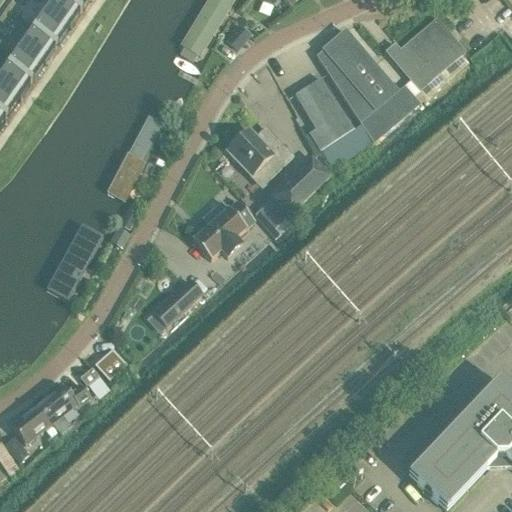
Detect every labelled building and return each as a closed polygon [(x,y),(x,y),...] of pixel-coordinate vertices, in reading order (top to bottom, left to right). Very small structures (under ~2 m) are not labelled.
[(0,0),(0,129),(5,123),(6,121),(30,88),(31,85),(56,50),(80,16),(81,15),(91,0),(0,0)] [(238,0),(209,0),(180,51),(200,63),(238,0)] [(392,50),(386,56),(411,85),(403,91),(404,92),(412,101),(463,57),(465,56),(436,23),(400,54),(395,48),(392,50)] [(237,53),(250,39),(239,29),(227,44),(237,53)] [(344,34),(316,60),(360,128),(372,146),(373,148),(375,147),(418,109),(417,108),(412,101),(404,92),(398,97),(344,34)] [(352,134),(353,133),(320,82),(295,99),(315,134),(309,138),(320,155),(321,154),(333,172),(364,152),(352,134)] [(164,128),(148,119),(105,198),(122,206),(152,148),(164,128)] [(263,189),(293,160),(265,132),(255,141),(248,134),(242,140),(240,139),(231,147),(233,149),(226,155),(242,172),(246,169),(253,176),(252,178),(263,189)] [(271,236),(288,220),(329,181),(311,162),(270,201),(272,203),(254,219),(271,236)] [(208,231),(191,246),(208,265),(220,254),(227,262),(242,248),(236,241),(253,225),(236,206),(227,214),(220,206),(201,224),(208,231)] [(139,218),(129,213),(125,221),(121,228),(131,233),(135,226),(139,218)] [(130,238),(118,231),(110,246),(122,253),(130,238)] [(57,292),(74,300),(82,284),(102,244),(86,235),(57,292)] [(201,299),(189,285),(153,317),(166,331),(201,299)] [(94,369),(109,386),(127,370),(112,353),(94,369)] [(86,391),(99,381),(92,372),(79,382),(86,391)] [(511,469),(511,398),(498,385),(407,480),(440,511),(448,511),(490,469),(493,472),(506,471),(510,468),(511,469)] [(61,391),(35,412),(56,437),(57,436),(58,438),(69,429),(61,420),(72,411),(75,414),(89,403),(79,391),(69,399),(65,393),(63,390),(61,391)] [(50,442),(56,437),(35,412),(10,433),(23,450),(44,433),(50,442)] [(19,466),(28,458),(13,441),(4,448),(19,466)] [(0,465),(9,480),(19,474),(1,445),(0,445),(0,465)] [(344,474),(332,487),(339,493),(351,480),(344,474)]
